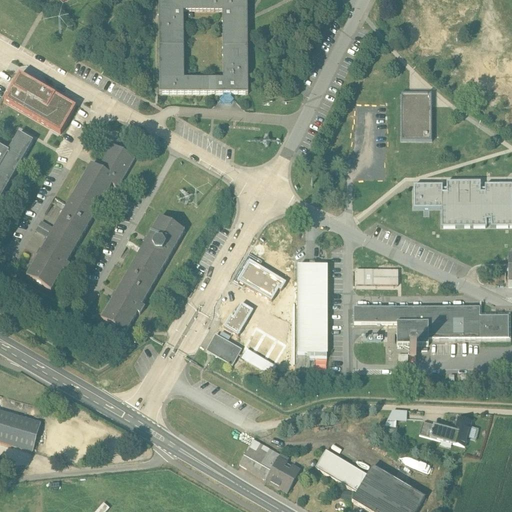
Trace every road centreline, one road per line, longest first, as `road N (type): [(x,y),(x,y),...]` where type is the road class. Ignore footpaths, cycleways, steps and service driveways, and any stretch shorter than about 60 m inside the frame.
road 1 (secondary): [(283,511),(0,342)]
road 2 (track): [(511,415),(348,407),(261,427),(241,417)]
road 3 (track): [(174,445),(147,466),(0,485)]
